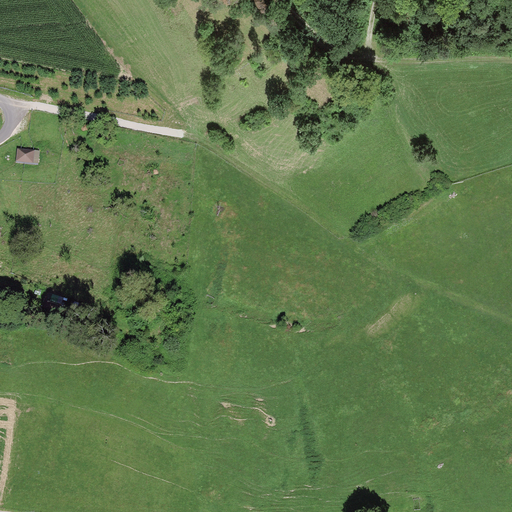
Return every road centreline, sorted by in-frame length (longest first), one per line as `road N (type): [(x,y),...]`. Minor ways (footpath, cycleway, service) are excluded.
road 1 (track): [(74,0),(195,136),(8,105)]
road 2 (track): [(195,136),(364,254),(435,288)]
road 3 (track): [(281,0),(330,43),(368,58),(511,58)]
